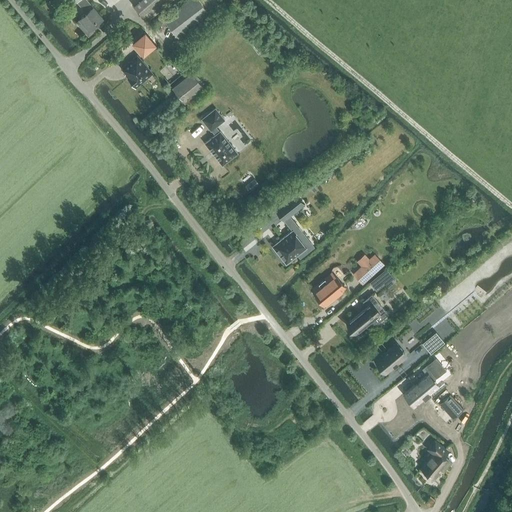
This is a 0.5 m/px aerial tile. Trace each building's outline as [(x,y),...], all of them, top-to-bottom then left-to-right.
[(103,18),(86,0),(79,0),(77,3),(86,13),(79,19),(80,20),(77,23),(83,30),(86,27),(92,34),(102,25),(99,21),(103,18)] [(146,21),(158,12),(172,0),(140,0),(134,6),(146,21)] [(187,0),(162,19),(177,38),(209,14),(197,0),(187,0)] [(146,32),(136,40),(143,50),(154,42),(146,32)] [(127,78),(135,87),(152,73),(137,55),(122,68),(126,73),(125,74),(128,78),(127,78)] [(172,88),(184,103),(203,88),(191,72),(172,88)] [(205,143),(222,165),(237,153),(220,131),(219,131),(216,127),(224,120),(215,108),(202,119),(211,131),(211,130),(215,135),(205,143)] [(275,209),(283,220),(304,203),(295,192),(275,209)] [(272,246),(286,264),(298,255),(300,259),(314,247),(290,217),(285,221),(292,231),(272,246)] [(354,274),(362,283),(383,264),(375,255),(354,274)] [(391,279),(383,270),(369,282),(376,291),(391,279)] [(331,274),(314,288),(317,293),(315,294),(323,304),(325,302),(326,303),(342,291),(341,289),(344,287),(335,276),(334,277),(331,274)] [(346,322),(355,333),(365,326),(369,331),(389,314),(372,294),(362,302),(365,307),(346,322)] [(443,343),(435,333),(422,343),(430,354),(443,343)] [(397,363),(402,359),(406,355),(396,343),(375,361),(385,373),(393,366),(394,367),(395,367),(394,366),(396,365),(398,364),(397,363)] [(427,374),(404,393),(414,405),(423,397),(424,398),(430,393),(429,393),(438,385),(433,380),(442,372),(432,360),(422,368),(427,374)] [(439,404),(452,418),(463,409),(450,394),(439,404)] [(421,468),(433,479),(441,470),(442,472),(450,462),(444,456),(448,452),(435,441),(428,449),(434,454),(421,468)] [(426,502),(431,507),(434,502),(429,498),(426,502)]
